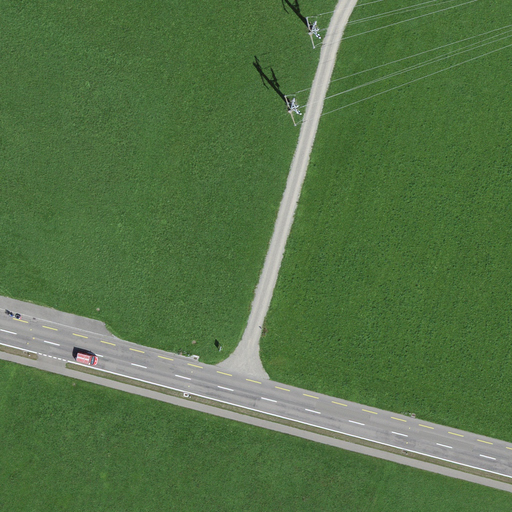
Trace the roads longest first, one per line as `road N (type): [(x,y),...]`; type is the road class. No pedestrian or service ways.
road 1 (tertiary): [(0,325),(511,458)]
road 2 (track): [(350,0),(248,389)]
